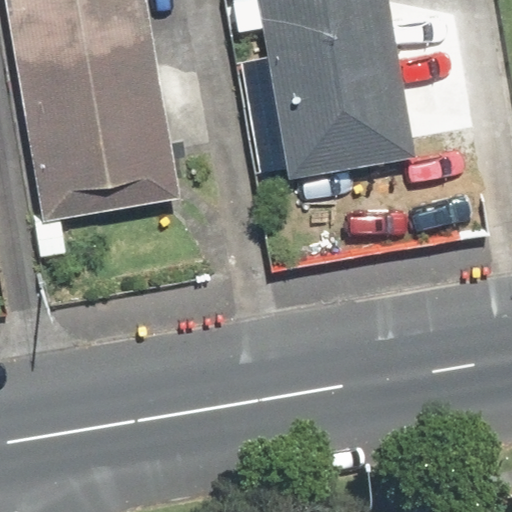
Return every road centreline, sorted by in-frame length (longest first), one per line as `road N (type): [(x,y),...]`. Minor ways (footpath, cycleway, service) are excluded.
road 1 (secondary): [(511,360),(0,449)]
road 2 (unknown): [(505,361),(434,0)]
